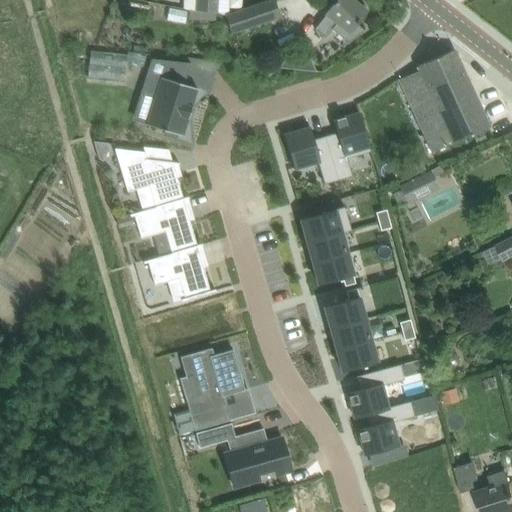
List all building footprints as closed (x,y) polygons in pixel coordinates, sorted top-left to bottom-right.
[(217,12),(217,0),(196,0),(196,11),(206,11),(217,12)] [(274,0),(267,0),(225,14),(231,34),(280,18),(274,0)] [(356,23),(366,10),(363,8),(365,6),(358,0),(354,0),(353,0),(336,0),(326,14),(327,15),(316,30),(326,38),(333,30),(348,41),(347,42),(347,43),(366,29),(365,28),(364,29),(356,23)] [(189,20),(205,21),(206,11),(196,11),(189,10),(189,20)] [(431,153),(489,127),(454,49),(418,66),(435,104),(413,114),(431,153)] [(127,65),(139,66),(143,67),(147,54),(128,52),(128,54),(127,65)] [(176,138),(177,134),(183,136),(198,88),(185,84),(191,63),(151,59),(141,90),(156,95),(147,124),(165,130),(164,134),(176,138)] [(337,133),(326,136),(338,180),(352,176),(346,154),(369,147),(360,113),(334,121),(337,133)] [(338,180),(326,136),(314,140),(310,127),(285,135),(294,169),(318,162),(324,184),(338,180)] [(155,207),(189,197),(188,196),(183,198),(173,164),(179,165),(179,163),(147,159),(145,152),(115,148),(128,192),(149,185),(155,207)] [(400,186),(401,189),(406,199),(408,203),(440,187),(435,176),(432,170),(400,186)] [(172,253),(202,244),(202,243),(197,245),(183,200),(189,198),(189,197),(155,207),(130,214),(131,216),(134,215),(141,238),(165,231),(172,253)] [(307,241),(342,231),(336,209),(301,219),(307,241)] [(378,213),(380,221),(389,218),(387,211),(378,213)] [(132,222),(130,215),(117,219),(119,226),(132,222)] [(391,226),(389,218),(380,221),(382,229),(391,226)] [(342,231),(307,241),(312,262),(348,252),(342,231)] [(511,236),(496,245),(504,261),(511,257),(511,236)] [(202,245),(202,244),(172,253),(144,261),(144,263),(148,262),(155,285),(179,278),(185,297),(181,298),(181,300),(216,290),(215,288),(210,290),(197,247),(202,245)] [(354,274),(348,252),(312,262),(318,284),(343,277),(353,275),(354,274)] [(355,283),(353,275),(343,277),(345,286),(355,283)] [(349,299),(359,296),(357,288),(346,291),(349,299)] [(330,328),(366,318),(360,296),(359,296),(349,299),(324,306),(330,328)] [(371,339),(366,318),(330,328),(336,349),(371,339)] [(406,322),(408,330),(417,327),(415,319),(406,322)] [(387,335),(396,332),(394,325),(385,328),(387,335)] [(419,335),(417,327),(408,330),(410,337),(419,335)] [(371,339),(336,349),(342,371),(377,361),(371,339)] [(231,349),(211,355),(209,348),(178,358),(184,378),(192,375),(198,396),(190,398),(199,429),(229,420),(221,396),(242,390),(231,349)] [(453,352),(452,352),(450,352),(449,353),(448,354),(447,355),(446,356),(445,357),(445,359),(445,360),(445,362),(446,363),(447,364),(448,365),(449,366),(450,367),(452,367),(453,367),(455,366),(456,365),(457,364),(458,363),(459,362),(459,360),(459,359),(459,357),(458,356),(457,355),(456,354),(455,353),(453,352)] [(406,363),(400,364),(404,377),(410,375),(406,363)] [(355,417),(411,402),(410,401),(388,407),(382,385),(404,379),(404,377),(400,364),(357,376),(360,389),(348,392),(355,417)] [(456,388),(440,392),(443,405),(459,401),(456,388)] [(434,395),(410,401),(411,402),(414,416),(438,409),(434,395)] [(411,402),(355,417),(355,418),(367,415),(370,426),(358,429),(365,455),(399,446),(392,422),(414,416),(411,402)] [(267,425),(233,435),(237,449),(242,447),(251,476),(265,472),(264,468),(277,464),(279,468),(294,463),(285,433),(271,437),(267,425)] [(475,488),(473,481),(480,478),(475,460),(453,467),(461,492),(475,488)] [(475,492),(482,511),(506,511),(511,510),(511,491),(506,471),(490,476),(493,486),(475,492)] [(254,500),(258,511),(267,511),(263,498),(254,500)]
